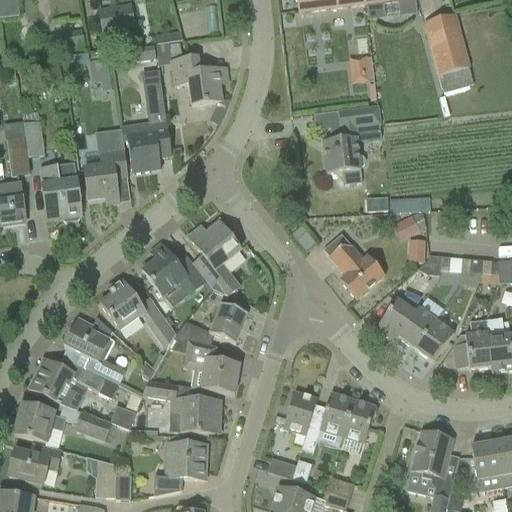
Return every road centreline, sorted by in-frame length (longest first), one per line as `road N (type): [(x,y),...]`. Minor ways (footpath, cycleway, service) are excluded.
road 1 (residential): [(511,405),(478,412),(403,398),(339,336),(287,315)]
road 2 (unclassified): [(231,511),(227,498),(287,315)]
road 3 (residential): [(209,176),(245,116),(262,54),(262,0)]
road 4 (residential): [(70,280),(209,176)]
road 5 (unclassified): [(287,315),(293,287),(284,264),(209,176)]
